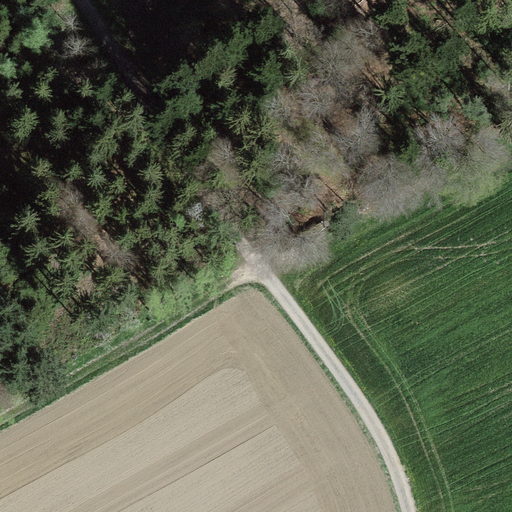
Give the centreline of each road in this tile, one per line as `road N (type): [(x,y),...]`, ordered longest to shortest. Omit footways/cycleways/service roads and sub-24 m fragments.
road 1 (track): [(236,228),(352,390),(408,511)]
road 2 (track): [(83,0),(236,228)]
road 3 (track): [(236,228),(289,169),(385,0)]
